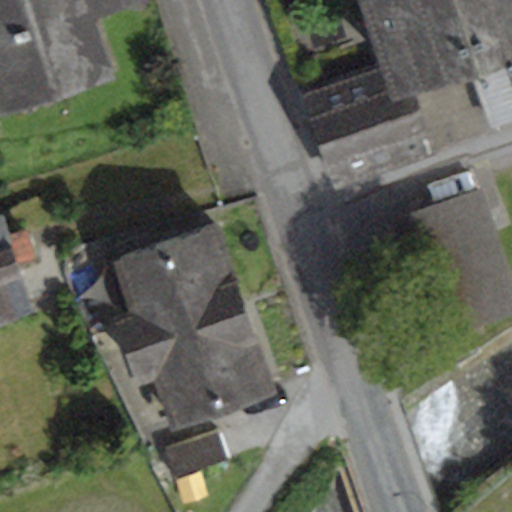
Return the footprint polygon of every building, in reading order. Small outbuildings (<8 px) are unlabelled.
[(0,0),(0,86),(47,71),(51,82),(103,66),(86,11),(114,2),(113,0),(0,0)] [(511,117),(511,0),(373,0),(391,53),(395,64),(310,93),(338,177),(511,117)] [(0,86),(0,101),(52,85),(51,82),(47,71),(0,86)] [(445,330),(511,306),(511,288),(478,192),(406,217),(445,330)] [(0,312),(27,304),(13,262),(4,235),(0,223),(0,312)] [(139,309),(121,315),(131,343),(243,304),(215,225),(121,258),(139,309)] [(13,262),(33,255),(25,228),(4,235),(13,262)] [(121,315),(139,309),(121,258),(103,264),(121,315)] [(176,417),(271,384),(243,304),(131,343),(141,372),(158,367),(176,417)] [(159,423),(176,417),(158,367),(141,372),(159,423)] [(165,448),(174,476),(228,458),(219,430),(165,448)]
